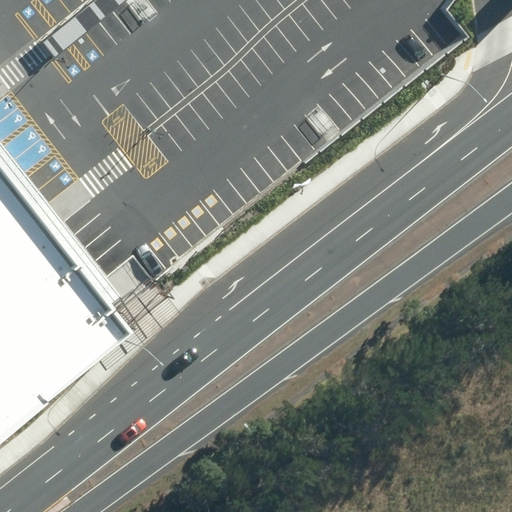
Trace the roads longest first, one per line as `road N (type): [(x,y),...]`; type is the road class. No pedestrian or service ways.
road 1 (primary): [(25,511),(196,360),(511,113)]
road 2 (primary): [(511,200),(74,511)]
